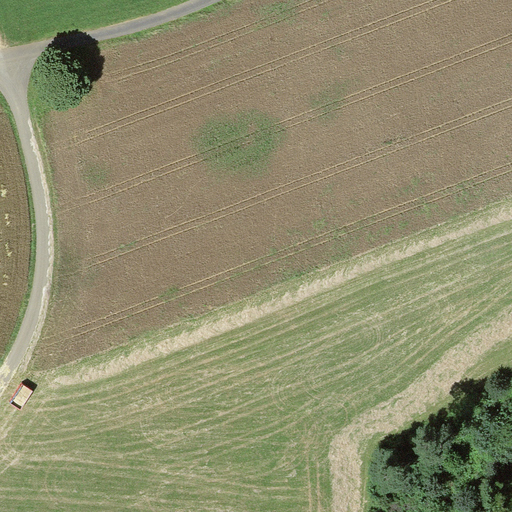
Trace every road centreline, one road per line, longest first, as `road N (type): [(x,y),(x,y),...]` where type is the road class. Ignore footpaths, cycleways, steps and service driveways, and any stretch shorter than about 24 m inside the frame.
road 1 (unclassified): [(0,64),(29,156),(41,245),(33,307),(0,381)]
road 2 (track): [(0,64),(206,0)]
